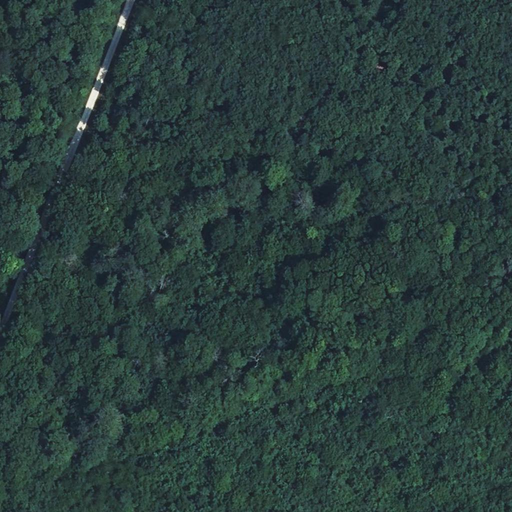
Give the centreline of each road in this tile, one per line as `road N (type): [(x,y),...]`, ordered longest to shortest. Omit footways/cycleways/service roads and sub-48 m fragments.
road 1 (track): [(0,345),(69,165)]
road 2 (track): [(69,165),(133,0)]
